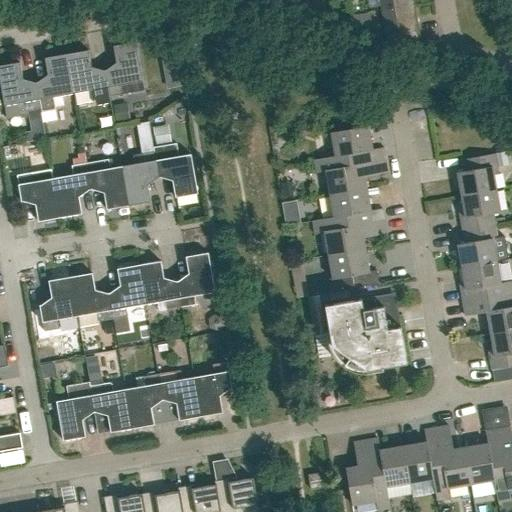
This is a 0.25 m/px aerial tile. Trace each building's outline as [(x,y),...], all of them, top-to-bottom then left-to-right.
[(414,4),(413,0),(379,0),(382,9),(414,4)] [(388,45),(420,39),(414,4),(382,9),(388,45)] [(117,69),(105,71),(105,70),(109,97),(133,92),(131,83),(143,82),(136,42),(113,46),(117,69)] [(110,103),(109,97),(105,70),(104,70),(104,71),(92,73),(88,51),(66,54),(73,94),(93,90),(96,105),(110,103)] [(176,52),(160,55),(162,67),(178,64),(176,52)] [(37,82),(36,82),(41,109),(40,109),(41,113),(55,110),(56,110),(55,107),(64,106),(62,96),(73,94),(66,54),(45,58),(49,81),(37,83),(37,82)] [(24,85),(20,63),(0,66),(0,81),(7,119),(28,115),(28,111),(40,109),(41,109),(36,82),(35,83),(36,83),(24,85)] [(57,121),(55,110),(41,113),(43,123),(57,121)] [(368,126),(331,133),(335,156),(335,157),(348,155),(350,166),(386,160),(383,148),(372,150),(368,126)] [(176,144),(154,148),(153,148),(154,152),(159,178),(159,177),(171,175),(175,198),(198,194),(191,154),(178,157),(176,144)] [(134,164),(121,167),(128,206),(150,202),(146,180),(158,178),(159,178),(154,152),(140,154),(134,155),(132,158),(134,164)] [(507,152),(494,154),(497,167),(509,165),(507,152)] [(464,171),(457,173),(461,196),(496,190),(492,168),(497,167),(494,154),(462,160),(464,171)] [(314,160),(316,173),(326,171),(330,194),(366,188),(364,177),(388,172),(386,160),(350,166),(348,155),(335,157),(335,156),(314,160)] [(103,187),(107,210),(128,206),(121,167),(110,169),(108,159),(86,164),(90,190),(91,190),(91,189),(103,187)] [(60,218),(82,214),(78,192),(90,190),(86,164),(71,166),(73,175),(53,179),(60,218)] [(34,199),(38,222),(60,218),(53,179),(33,182),(32,173),(17,176),(21,202),(22,202),(22,201),(34,199)] [(382,209),(370,211),(366,188),(330,194),(334,217),(334,218),(346,216),(348,228),(384,221),(382,209)] [(465,218),(460,218),(462,231),(495,226),(493,214),(500,213),(496,190),(461,196),(465,218)] [(365,249),(363,238),(386,234),(384,221),(348,228),(346,216),(334,218),(334,217),(312,221),(315,234),(324,232),(328,255),(365,249)] [(465,243),(457,244),(461,267),(496,261),(492,240),(497,239),(495,226),(462,231),(465,243)] [(328,255),(332,278),(328,279),(331,292),(379,284),(376,271),(369,272),(365,249),(328,255)] [(182,307),(196,305),(194,296),(215,292),(208,253),(185,257),(189,279),(178,281),(177,281),(182,307)] [(165,284),(161,261),(139,265),(146,304),(166,301),(167,310),(182,307),(177,281),(176,281),(176,282),(165,284)] [(465,289),(461,290),(463,303),(511,294),(511,291),(510,281),(500,283),(496,261),(461,267),(465,289)] [(130,331),(126,308),(146,304),(139,265),(117,269),(121,291),(109,293),(108,293),(113,319),(116,334),(130,331)] [(97,313),(99,322),(113,319),(108,293),(108,294),(96,296),(92,273),(70,277),(77,316),(97,313)] [(44,332),(59,329),(57,320),(77,316),(70,277),(48,281),(52,303),(41,305),(39,305),(44,332)] [(465,316),(486,313),(490,334),(511,330),(511,294),(463,303),(465,316)] [(326,331),(328,342),(329,345),(329,348),(331,351),(332,354),(334,357),(336,360),(338,362),(341,364),(343,366),(346,368),(349,370),(352,371),(355,372),(359,373),(362,373),(365,373),(368,373),(372,373),(383,371),(382,368),(407,363),(401,327),(400,327),(398,315),(385,317),(383,306),(372,308),(371,300),(362,302),(361,299),(325,306),(329,330),(326,331)] [(494,356),(489,357),(492,370),(511,366),(511,330),(490,334),(494,356)] [(223,413),(219,390),(230,388),(230,389),(232,388),(227,362),(212,365),(214,374),(194,377),(201,417),(223,413)] [(194,377),(174,381),(172,372),(158,374),(163,400),(175,398),(179,420),(201,417),(194,377)] [(158,374),(143,377),(135,378),(137,387),(125,389),(132,428),(154,425),(150,402),(162,400),(162,401),(163,400),(158,374)] [(93,412),(93,413),(94,413),(89,386),(90,386),(89,382),(66,386),(68,399),(56,401),(63,441),(86,437),(82,414),(93,412)] [(106,410),(110,432),(132,428),(125,389),(113,391),(112,384),(109,383),(90,386),(89,386),(94,413),(95,412),(106,410)] [(347,389),(338,391),(340,402),(349,401),(347,389)] [(464,447),(453,449),(449,426),(436,428),(443,464),(431,466),(433,479),(436,500),(449,498),(448,488),(471,484),(464,447)] [(511,438),(510,427),(498,430),(504,465),(492,468),(494,480),(497,501),(510,499),(509,490),(511,489),(511,438)] [(424,430),(426,442),(403,446),(409,483),(433,479),(431,466),(443,464),(436,428),(424,430)] [(485,432),(487,443),(464,447),(471,484),(494,480),(492,468),(504,465),(498,430),(485,432)] [(0,451),(23,448),(20,433),(0,436),(0,451)] [(403,446),(380,450),(378,438),(366,440),(372,477),(384,474),(386,487),(409,483),(403,446)] [(345,468),(352,505),(375,501),(377,510),(390,508),(386,487),(384,474),(372,477),(366,440),(353,443),(357,466),(345,468)] [(310,474),(308,475),(310,490),(321,488),(319,473),(317,473),(310,474)] [(231,482),(231,478),(214,481),(215,485),(216,485),(220,511),(258,511),(253,478),(231,482)] [(220,511),(216,485),(215,485),(194,488),(194,485),(177,488),(178,491),(179,491),(182,511),(220,511)] [(158,495),(157,491),(141,494),(144,511),(182,511),(179,491),(178,491),(158,495)] [(144,511),(141,494),(120,498),(120,494),(103,497),(106,511),(144,511)] [(78,511),(77,502),(61,505),(61,508),(40,511),(78,511)]
